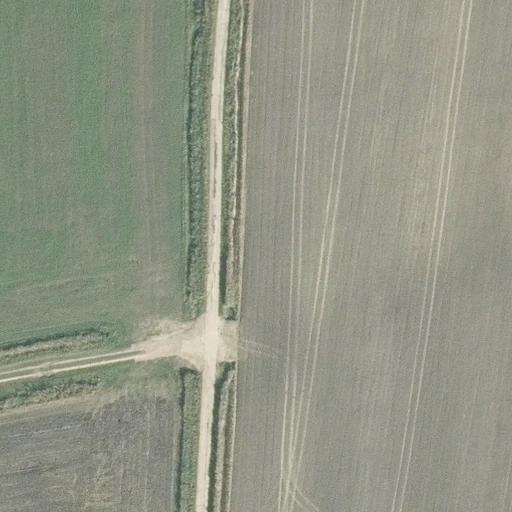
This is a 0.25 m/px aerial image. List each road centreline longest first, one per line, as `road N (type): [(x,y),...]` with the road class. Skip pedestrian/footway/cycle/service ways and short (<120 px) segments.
road 1 (track): [(225,0),(205,511)]
road 2 (track): [(212,330),(0,376)]
